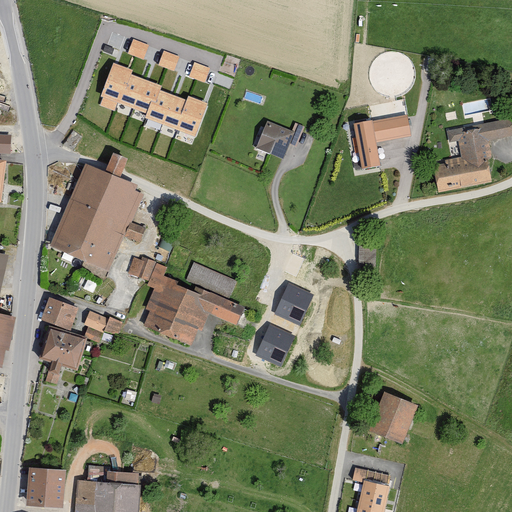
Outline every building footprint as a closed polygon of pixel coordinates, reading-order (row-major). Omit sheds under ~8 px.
[(150,46),(134,40),(128,55),(144,61),(150,46)] [(180,58),(164,51),(158,66),(174,73),(180,58)] [(210,69),(195,63),(189,78),(205,84),(210,69)] [(114,66),(101,100),(103,100),(100,107),(115,112),(118,105),(148,116),(146,121),(195,140),(208,106),(188,99),(187,103),(161,93),(163,88),(132,77),(133,73),(114,66)] [(211,80),(230,87),(233,77),(214,70),(211,80)] [(352,127),(360,174),(378,170),(373,143),(410,136),(406,114),(370,120),(368,124),(352,127)] [(293,125),(274,117),(260,148),(285,159),(293,143),(299,146),(308,127),(295,121),(293,125)] [(511,126),(510,117),(450,127),(453,144),(461,143),(465,163),(438,168),(442,190),(497,181),(490,139),(511,135),(511,126)] [(0,154),(11,155),(11,137),(0,136),(0,154)] [(140,191),(85,169),(54,244),(110,267),(123,235),(143,243),(149,227),(135,221),(139,214),(131,211),(140,191)] [(361,243),(360,265),(378,266),(379,243),(361,243)] [(12,255),(0,252),(0,301),(1,301),(12,255)] [(168,266),(138,254),(130,273),(148,280),(147,284),(157,288),(148,310),(150,311),(144,326),(197,348),(212,312),(242,324),(248,310),(225,300),(232,282),(196,268),(189,286),(164,276),(168,266)] [(314,295),(288,283),(275,312),(300,324),(314,295)] [(79,308),(52,300),(46,319),(73,327),(79,308)] [(13,317),(0,313),(0,367),(2,368),(13,317)] [(122,324),(91,313),(87,325),(118,336),(122,324)] [(295,336),(270,325),(257,354),(282,365),(295,336)] [(91,340),(55,329),(46,358),(57,361),(54,373),(64,375),(67,366),(82,370),(91,340)] [(422,405),(388,390),(371,429),(405,444),(422,405)] [(368,479),(389,484),(391,475),(358,467),(355,476),(368,479)] [(71,469),(33,468),(32,506),(70,507),(71,469)] [(389,484),(368,479),(360,511),(386,511),(393,485),(389,484)] [(146,511),(149,486),(80,481),(77,511),(146,511)]
